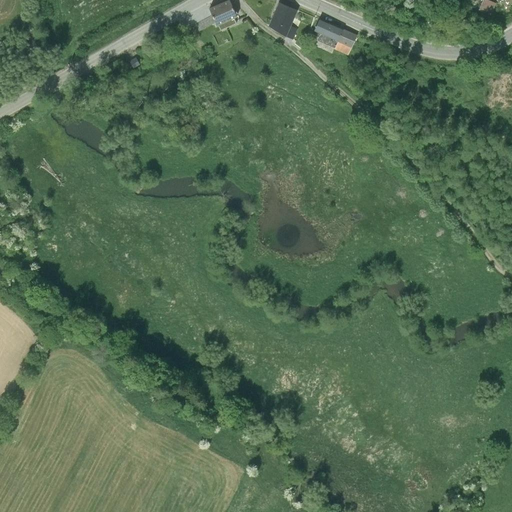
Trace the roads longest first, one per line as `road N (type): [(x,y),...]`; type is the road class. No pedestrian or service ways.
road 1 (track): [(511,278),(368,118),(239,0)]
road 2 (tertiary): [(0,113),(199,0)]
road 3 (tertiary): [(305,0),(436,51),(464,52),(511,35)]
